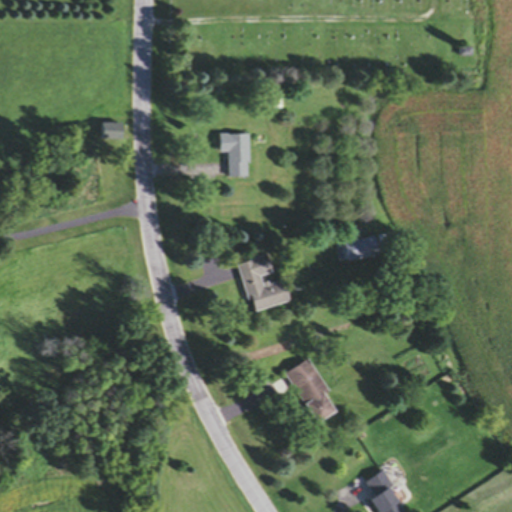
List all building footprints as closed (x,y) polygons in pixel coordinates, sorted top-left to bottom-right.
[(118,142),(118,127),(100,127),(100,142),(118,142)] [(247,137),(217,137),(217,156),(225,156),(225,180),(247,180),(247,137)] [(249,315),(287,305),(281,282),(262,287),(260,279),(271,276),(266,257),(236,265),(249,315)] [(281,375),(309,427),(332,415),(322,397),(325,395),(307,361),(281,375)] [(399,511),(385,491),(390,488),(380,473),(363,486),(371,498),(364,503),(370,511),(399,511)]
